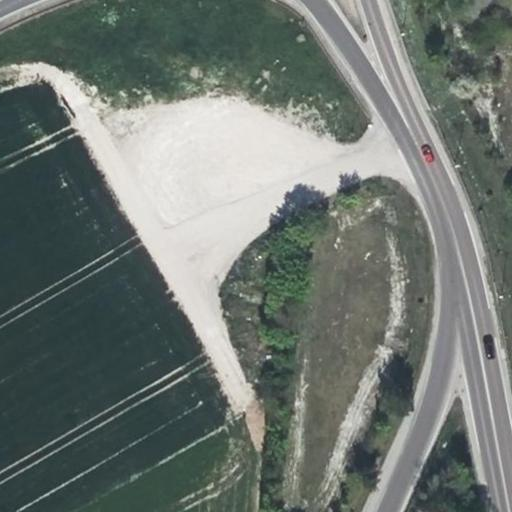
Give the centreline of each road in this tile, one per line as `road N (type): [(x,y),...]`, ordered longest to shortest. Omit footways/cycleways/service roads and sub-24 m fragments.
road 1 (track): [(250,415),(92,128),(33,108),(0,123)]
road 2 (primary): [(313,0),(358,59),(454,237)]
road 3 (track): [(404,139),(171,271)]
road 4 (primary): [(454,237),(370,0)]
road 5 (motorway): [(467,299),(387,511)]
road 6 (primary): [(511,511),(467,299)]
